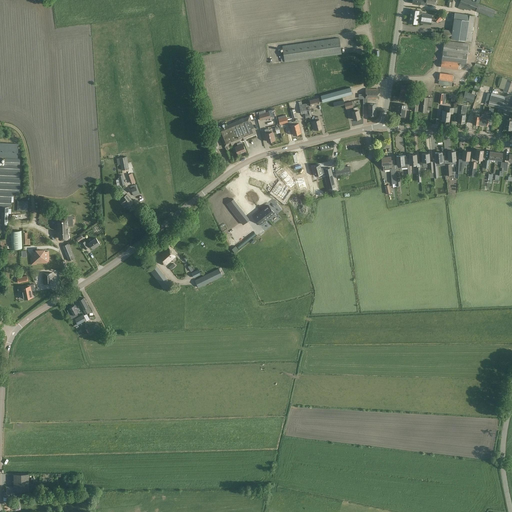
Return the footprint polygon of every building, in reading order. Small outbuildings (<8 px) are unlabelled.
[(492,18),(494,13),(495,10),(469,0),(461,0),(460,4),(465,6),(464,8),(466,9),(470,10),(470,9),(471,9),(476,10),(475,11),(492,18)] [(451,38),(471,41),(475,16),(475,15),(455,12),(452,30),(444,29),(443,37),(451,38)] [(418,13),(418,17),(417,20),(421,21),(421,24),(430,25),(431,19),(429,19),(430,16),(422,15),(422,14),(418,13)] [(339,39),(281,47),(283,61),(341,53),(339,39)] [(444,40),(440,67),(458,70),(459,63),(466,64),(468,43),(444,40)] [(439,79),(452,81),(453,74),(440,72),(439,79)] [(511,80),(507,79),(503,89),(503,91),(510,93),(511,86),(511,80)] [(401,84),(399,98),(409,99),(411,86),(401,84)] [(350,87),(321,95),(323,103),(352,94),(350,87)] [(363,95),(363,104),(368,104),(368,115),(376,115),(376,104),(377,104),(377,99),(378,99),(378,89),(365,89),(365,95),(363,95)] [(472,102),(473,99),(475,94),(473,93),(464,91),(462,99),(472,102)] [(491,92),(488,105),(498,108),(497,113),(502,114),(506,103),(503,102),(505,96),(491,92)] [(421,96),(419,111),(426,112),(429,112),(430,106),(432,107),(433,98),(428,97),(421,96)] [(319,98),(309,100),(311,106),(320,104),(319,98)] [(419,102),(416,102),(412,102),(411,110),(418,111),(419,102)] [(307,112),(305,104),(305,103),(299,105),(301,114),(307,112)] [(396,104),(395,115),(405,116),(407,105),(396,104)] [(458,113),(457,121),(464,122),(465,114),(467,106),(463,106),(462,111),(461,110),(461,114),(458,113)] [(358,110),(354,111),(352,112),(354,119),(360,118),(358,110)] [(450,111),(446,111),(443,110),(441,119),(449,120),(450,113),(450,111)] [(479,125),(480,116),(479,116),(479,114),(475,113),(474,116),(473,115),(472,124),(479,125)] [(489,120),(489,115),(482,114),(481,117),(480,116),(479,125),(488,126),(488,120),(489,120)] [(218,128),(217,129),(224,147),(229,145),(234,143),(241,140),(246,138),(257,133),(249,116),(227,125),(218,128)] [(319,120),(315,121),(312,121),(314,129),(321,128),(319,120)] [(298,124),(290,126),(293,135),(301,133),(298,124)] [(266,134),(265,134),(266,138),(267,138),(267,141),(274,140),(272,132),(270,133),(266,134)] [(0,158),(18,159),(18,144),(0,142),(0,158)] [(233,148),(233,149),(233,151),(235,151),(236,151),(238,154),(246,151),(243,144),(242,144),(241,142),(237,143),(238,145),(238,146),(235,147),(233,148)] [(476,149),(475,158),(482,159),(484,159),(485,154),(485,151),(483,151),(483,150),(476,149)] [(464,163),(464,159),(468,159),(469,159),(470,151),(463,150),(463,153),(462,159),(459,158),(458,172),(462,173),(463,168),(464,163)] [(495,159),(496,151),(490,151),(489,158),(488,159),(485,159),(484,167),(488,168),(488,162),(490,163),(491,159),(495,159)] [(436,165),(433,166),(434,172),(438,171),(437,165),(439,165),(445,165),(445,164),(445,161),(442,161),(442,155),(442,152),(435,152),(435,157),(436,162),(436,165)] [(423,164),(420,165),(420,167),(427,167),(426,161),(429,161),(429,153),(422,153),(422,161),(423,161),(423,164)] [(501,162),(500,167),(502,168),(502,171),(504,172),(504,171),(507,171),(508,164),(511,164),(511,153),(509,153),(508,161),(508,163),(501,162)] [(407,161),(404,161),(403,155),(396,156),(397,165),(401,164),(401,168),(407,167),(407,164),(407,161)] [(127,156),(119,158),(121,170),(129,168),(127,156)] [(395,165),(391,165),(390,156),(381,157),(382,164),(383,164),(384,169),(390,169),(390,168),(391,175),(392,183),(396,183),(395,175),(395,168),(395,165)] [(20,164),(4,163),(0,163),(0,205),(11,206),(12,192),(20,193),(20,178),(20,171),(19,171),(20,164)] [(320,165),(312,167),(314,176),(322,174),(321,168),(320,165)] [(350,166),(335,169),(336,176),(351,173),(350,166)] [(331,168),(325,169),(326,173),(325,173),(325,174),(329,190),(336,188),(331,168)] [(279,183),(273,192),(283,200),(289,191),(287,189),(289,186),(290,188),(295,184),(285,171),(279,175),(287,184),(282,185),(279,183)] [(306,196),(316,194),(312,174),(302,176),(306,196)] [(136,184),(131,186),(132,188),(136,187),(138,192),(133,194),(134,196),(140,194),(136,184)] [(123,195),(118,199),(124,208),(127,206),(128,207),(134,203),(126,193),(124,191),(121,194),(123,195)] [(256,203),(258,198),(248,194),(246,199),(256,203)] [(264,210),(262,212),(268,219),(270,217),(271,218),(276,214),(268,205),(264,209),(264,210)] [(1,206),(1,219),(1,224),(8,224),(9,212),(9,209),(9,207),(1,206)] [(268,219),(262,212),(260,214),(259,213),(254,217),(262,226),(266,222),(266,221),(268,219)] [(237,218),(243,224),(249,219),(244,213),(237,218)] [(57,217),(58,221),(58,228),(58,231),(59,231),(59,233),(59,238),(67,238),(67,233),(68,233),(68,228),(68,225),(73,225),(72,218),(72,216),(57,217)] [(263,227),(257,233),(261,237),(267,231),(263,227)] [(22,230),(10,231),(11,249),(22,248),(22,230)] [(96,238),(89,242),(89,243),(91,245),(93,248),(100,243),(96,238)] [(168,247),(158,256),(165,265),(175,256),(168,247)] [(43,262),(49,262),(48,251),(46,251),(45,251),(43,251),(42,251),(40,252),(40,251),(39,251),(39,252),(37,252),(37,251),(36,251),(36,252),(35,252),(35,261),(40,261),(40,260),(42,260),(43,262)] [(156,263),(148,269),(164,289),(171,284),(156,263)] [(201,274),(199,269),(191,273),(194,278),(201,274)] [(222,276),(218,269),(195,281),(198,288),(222,276)] [(185,281),(183,278),(186,275),(184,271),(176,278),(181,284),(185,281)] [(52,273),(43,274),(44,284),(52,284),(52,273)] [(70,276),(62,279),(64,284),(72,281),(70,276)] [(22,288),(18,289),(20,300),(24,299),(33,297),(32,291),(35,290),(34,284),(28,285),(29,286),(22,287),(22,288)] [(83,309),(88,306),(84,298),(78,301),(83,309)] [(69,309),(67,310),(72,319),(74,317),(78,315),(76,312),(78,312),(75,305),(69,308),(69,309)] [(83,315),(75,319),(77,322),(78,324),(86,320),(83,315)] [(90,334),(91,334),(100,329),(97,323),(87,328),(90,334)] [(13,474),(14,487),(14,493),(20,493),(20,490),(29,490),(29,473),(13,474)] [(7,492),(4,492),(4,497),(10,496),(10,493),(14,493),(14,487),(7,487),(7,492)]
